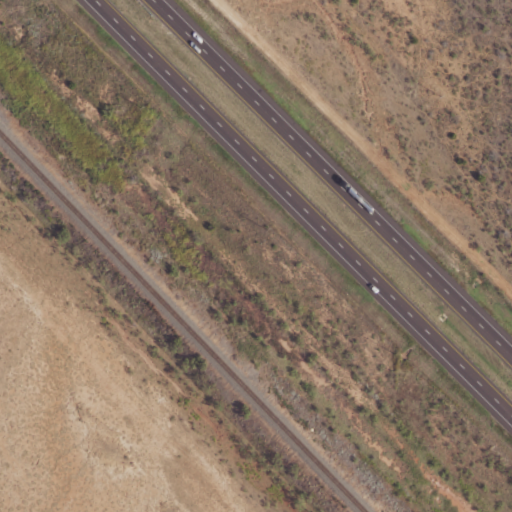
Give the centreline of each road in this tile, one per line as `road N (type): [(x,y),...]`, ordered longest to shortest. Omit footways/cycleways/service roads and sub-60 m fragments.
road 1 (trunk): [(88,0),(511,416)]
road 2 (trunk): [(511,371),(151,0)]
